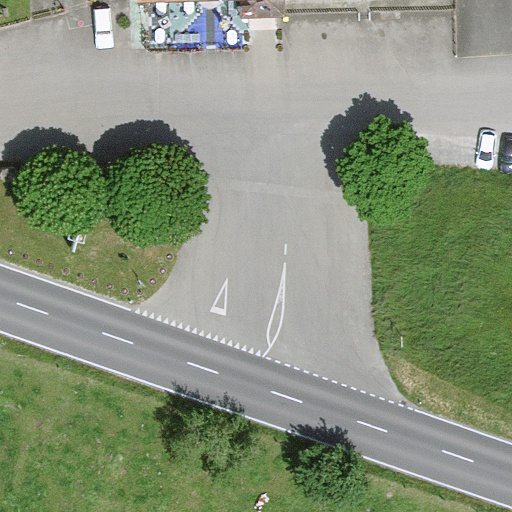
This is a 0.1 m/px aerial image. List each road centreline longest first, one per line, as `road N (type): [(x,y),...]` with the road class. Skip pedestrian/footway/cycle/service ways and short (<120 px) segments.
road 1 (unclassified): [(365,106),(131,93),(0,112)]
road 2 (unclassified): [(365,106),(295,137),(272,197),(267,323),(275,392)]
road 3 (secondary): [(0,297),(275,392)]
road 4 (secondary): [(275,392),(511,474)]
road 5 (unclassified): [(511,113),(365,106)]
